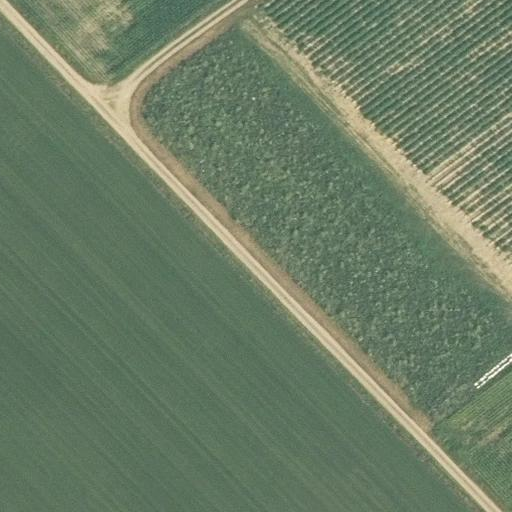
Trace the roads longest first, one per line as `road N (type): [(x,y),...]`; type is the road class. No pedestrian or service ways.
road 1 (track): [(96,106),(491,511)]
road 2 (track): [(96,106),(242,0)]
road 3 (track): [(0,6),(96,106)]
